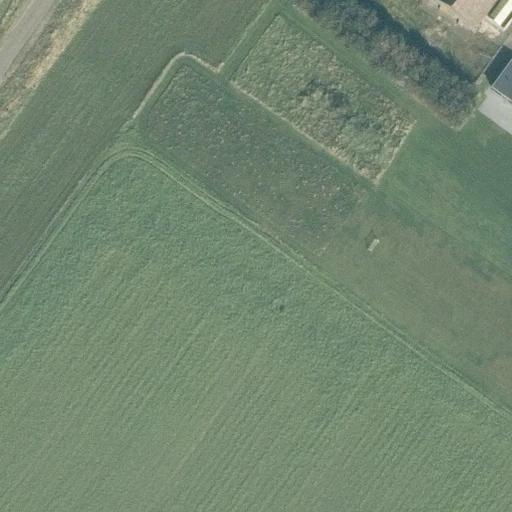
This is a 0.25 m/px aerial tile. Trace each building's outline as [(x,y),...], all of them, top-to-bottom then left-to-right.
[(426,0),(402,0),(387,22),(412,41),(413,41),(437,8),(437,7),(426,0)] [(412,41),(409,46),(435,65),(464,24),(438,5),(437,7),(437,8),(413,41),(412,41)] [(464,24),(435,65),(462,84),(465,79),(489,45),(491,43),(464,24)] [(489,45),(465,79),(491,98),(494,94),(493,93),(511,67),(511,61),(489,45)] [(511,68),(494,94),(511,106),(511,68)]
